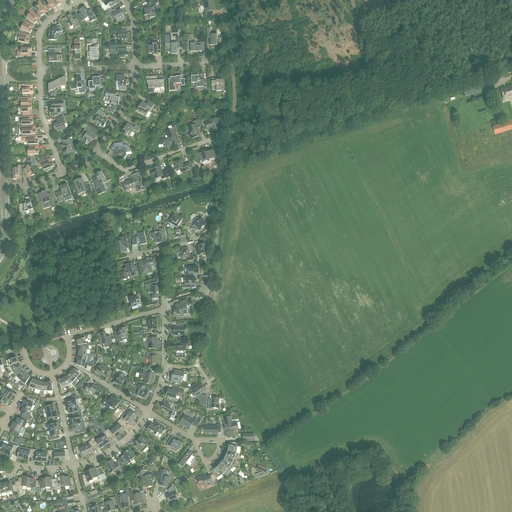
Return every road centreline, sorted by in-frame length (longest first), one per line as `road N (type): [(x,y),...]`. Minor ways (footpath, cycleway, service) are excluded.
road 1 (residential): [(233,119),(197,365)]
road 2 (residential): [(53,373),(69,357),(67,336),(164,308)]
road 3 (track): [(511,400),(415,487)]
road 4 (residential): [(96,150),(124,170),(213,140)]
